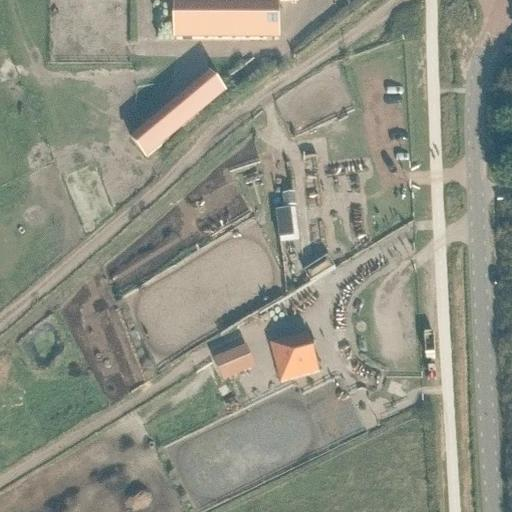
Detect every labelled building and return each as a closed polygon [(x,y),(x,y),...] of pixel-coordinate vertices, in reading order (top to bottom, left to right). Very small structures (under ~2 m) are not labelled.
[(176,41),(278,41),(278,2),(298,2),(297,0),(155,0),(156,2),(176,2),(176,41)] [(292,197),(285,197),(286,209),(293,208),(292,197)] [(289,212),(275,214),(278,241),(292,239),(289,212)] [(328,259),(303,274),(310,285),(334,270),(328,259)] [(286,342),(270,346),(280,384),(318,374),(308,336),(295,339),(286,342)] [(224,383),(255,370),(246,348),(215,361),(224,383)]
